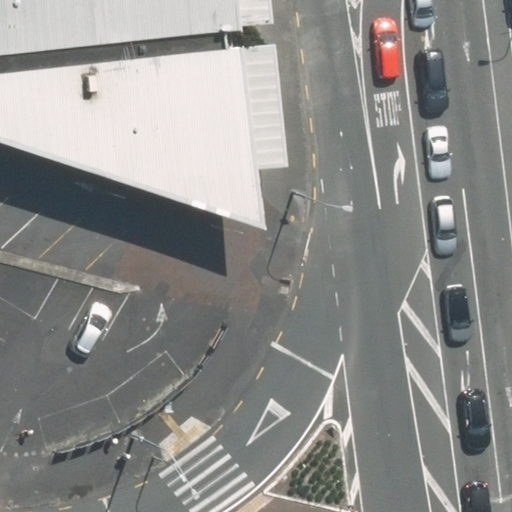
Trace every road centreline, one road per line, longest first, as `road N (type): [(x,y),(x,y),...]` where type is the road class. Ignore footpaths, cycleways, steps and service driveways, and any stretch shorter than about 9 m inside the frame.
road 1 (primary): [(160,511),(216,478),(280,408),(306,366),(394,160)]
road 2 (secondary): [(462,511),(423,242)]
road 3 (secondary): [(446,0),(423,242)]
